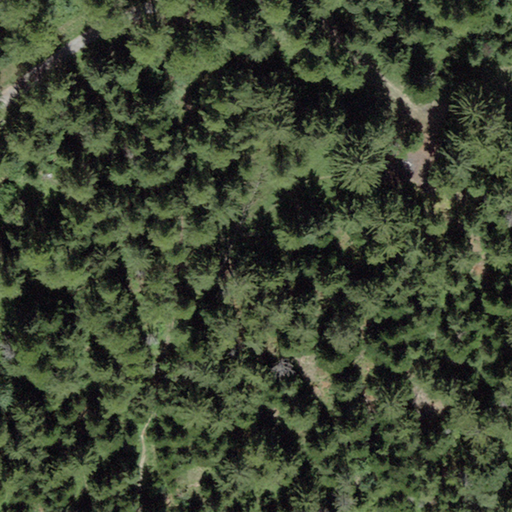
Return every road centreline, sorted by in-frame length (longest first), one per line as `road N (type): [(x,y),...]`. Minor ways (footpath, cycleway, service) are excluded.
road 1 (track): [(0,102),(114,32),(194,0)]
road 2 (track): [(292,0),(405,121)]
